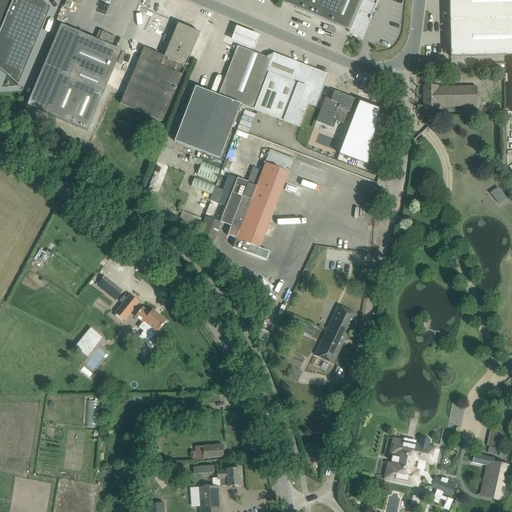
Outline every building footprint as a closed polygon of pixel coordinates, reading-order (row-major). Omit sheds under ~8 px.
[(0,0),(0,62),(16,82),(18,86),(51,8),(48,8),(30,0),(0,0)] [(73,1),(70,0),(66,0),(64,6),(70,8),(73,1)] [(277,0),(278,1),(350,31),(354,33),(353,35),(363,39),(370,22),(369,21),(373,11),(374,11),(376,5),(377,0),(277,0)] [(511,0),(449,0),(451,57),(511,55),(511,0)] [(162,121),(196,42),(200,33),(178,23),(164,56),(144,47),(120,103),(162,121)] [(96,39),(78,32),(61,25),(27,105),(87,130),(121,50),(111,46),(115,37),(114,37),(114,38),(104,33),(99,35),(97,36),(96,39)] [(231,40),(255,49),(261,35),(237,25),(231,40)] [(267,57),(266,58),(238,48),(235,57),(219,96),(195,87),(175,141),(220,158),(240,104),(254,109),(254,110),(300,127),(309,104),(315,106),(327,75),(274,54),(273,55),(272,55),(267,57)] [(423,110),(433,110),(438,110),(438,109),(445,109),(445,106),(477,106),(476,86),(440,87),(440,85),(438,86),(438,85),(433,86),(423,86),(423,110)] [(349,113),(351,108),(354,99),(334,91),(331,99),(328,98),(325,106),(322,105),(319,114),(317,119),(332,125),(335,117),(345,121),(348,112),(349,113)] [(353,109),(351,113),(336,153),(364,164),(376,107),(356,100),(353,109)] [(87,145),(81,140),(77,145),(84,150),(87,145)] [(215,182),(221,168),(202,161),(197,175),(215,182)] [(276,207),(281,193),(289,172),(265,163),(262,171),(253,167),(247,183),(228,175),(222,193),(219,192),(218,195),(220,196),(217,203),(227,207),(221,223),(230,226),(229,228),(239,231),(236,239),(233,247),(247,253),(250,245),(260,248),(274,211),(275,211),(277,207),(276,207)] [(465,178),(450,183),(454,192),(468,187),(465,178)] [(213,244),(221,223),(205,217),(197,238),(213,244)] [(90,283),(87,286),(95,294),(98,290),(90,283)] [(116,315),(115,316),(121,321),(123,320),(124,321),(139,302),(130,295),(115,313),(116,315)] [(356,315),(347,311),(337,306),(326,330),(333,333),(334,333),(338,326),(344,329),(343,330),(348,332),(356,315)] [(157,334),(162,328),(163,327),(162,326),(166,321),(152,310),(138,328),(151,338),(155,332),(157,334)] [(333,364),(348,332),(343,330),(344,329),(338,326),(334,333),(333,333),(326,330),(314,355),(333,364)] [(90,328),(78,343),(85,349),(98,334),(90,328)] [(289,352),(284,361),(300,368),(304,359),(289,352)] [(98,427),(98,401),(87,400),(87,427),(98,427)] [(134,450),(131,464),(139,465),(142,451),(143,451),(146,431),(141,430),(143,420),(136,419),(134,429),(138,430),(135,450),(134,450)] [(165,437),(164,423),(155,423),(156,437),(165,437)] [(489,445),(498,447),(501,425),(492,424),(489,445)] [(425,446),(404,441),(394,439),(391,454),(394,455),(392,465),(388,464),(385,478),(417,485),(419,476),(423,477),(425,478),(426,480),(427,482),(429,484),(432,486),(443,491),(443,493),(451,496),(455,486),(444,482),(435,478),(434,480),(432,479),(431,479),(430,476),(429,474),(427,473),(425,472),(427,462),(432,463),(436,448),(425,446)] [(203,446),(203,459),(223,457),(223,445),(203,446)] [(159,461),(160,450),(151,449),(150,461),(159,461)] [(507,466),(497,464),(493,463),(494,458),(474,454),(472,463),(491,467),(484,497),(499,500),(507,466)] [(227,487),(240,486),(239,469),(226,469),(226,470),(217,471),(217,480),(220,480),(221,487),(227,486),(227,487)] [(220,511),(218,486),(199,488),(200,511),(220,511)] [(164,511),(163,503),(147,504),(147,511),(164,511)]
